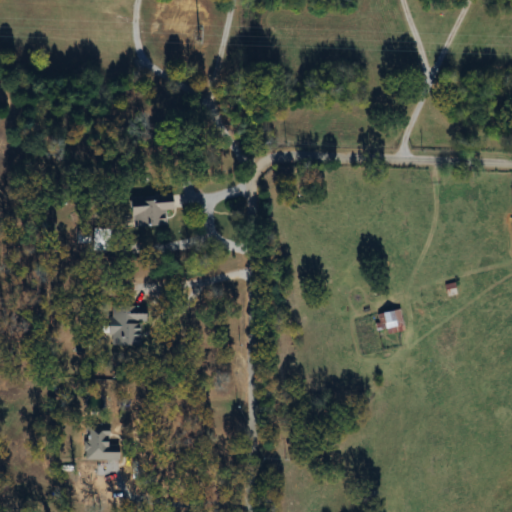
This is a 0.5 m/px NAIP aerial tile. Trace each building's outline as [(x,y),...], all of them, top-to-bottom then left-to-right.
[(168,226),(166,196),(127,197),(128,227),(168,226)] [(444,296),(453,294),(450,286),(442,289),(444,296)] [(107,307),(107,346),(139,346),(139,307),(107,307)] [(377,332),(399,334),(401,313),(379,310),(377,332)] [(83,461),(114,461),(114,424),(83,424),(83,461)]
